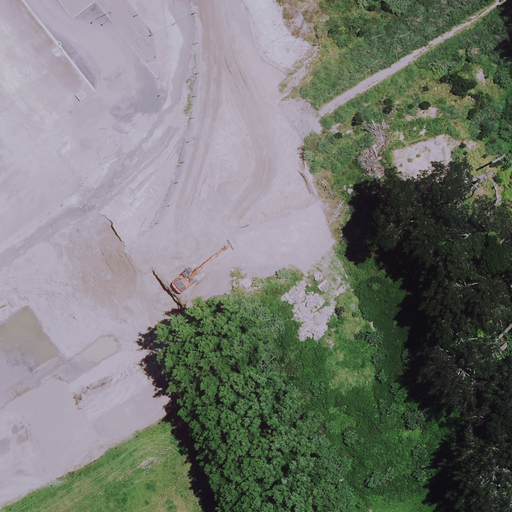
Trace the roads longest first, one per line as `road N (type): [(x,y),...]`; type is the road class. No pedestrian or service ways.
road 1 (unknown): [(491,0),(0,337)]
road 2 (unknown): [(16,0),(160,227)]
